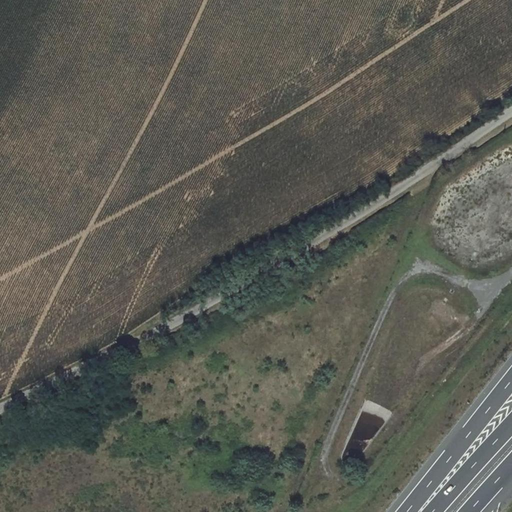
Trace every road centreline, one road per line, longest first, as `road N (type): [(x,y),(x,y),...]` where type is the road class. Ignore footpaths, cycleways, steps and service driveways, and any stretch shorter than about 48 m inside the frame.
road 1 (unclassified): [(0,408),(170,323),(511,111)]
road 2 (motorway): [(511,380),(410,511)]
